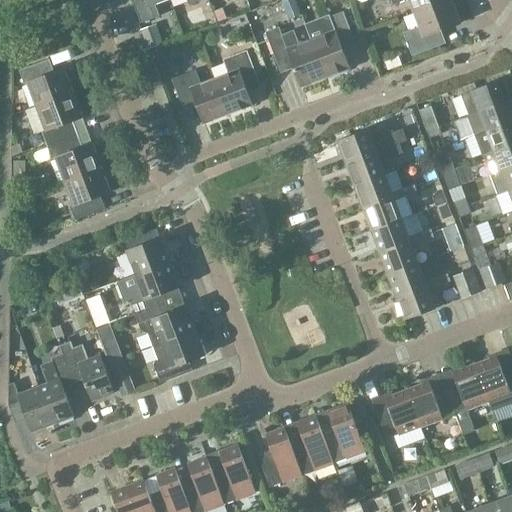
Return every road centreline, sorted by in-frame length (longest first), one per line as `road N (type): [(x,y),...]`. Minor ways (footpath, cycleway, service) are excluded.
road 1 (residential): [(71,511),(53,463),(258,386)]
road 2 (residential): [(258,386),(193,209),(163,176)]
road 3 (residential): [(163,176),(178,160),(370,89)]
road 4 (residential): [(381,361),(304,151)]
road 5 (residential): [(163,176),(141,146),(87,0)]
road 6 (residential): [(381,361),(511,314)]
road 7 (residential): [(258,386),(288,397),(381,361)]
